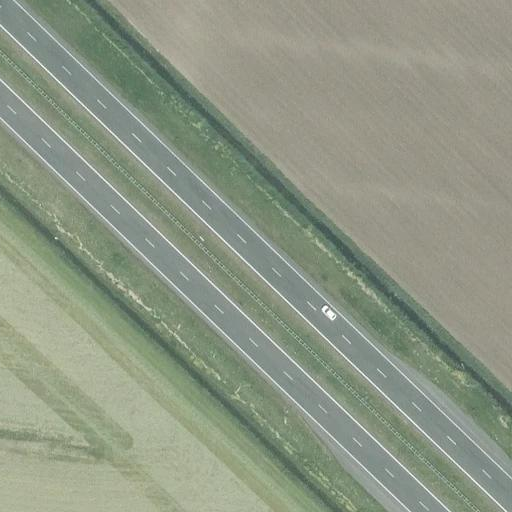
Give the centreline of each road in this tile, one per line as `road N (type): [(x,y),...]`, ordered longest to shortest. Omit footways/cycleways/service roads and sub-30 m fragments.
road 1 (trunk): [(511,498),(0,6)]
road 2 (trunk): [(0,101),(430,511)]
